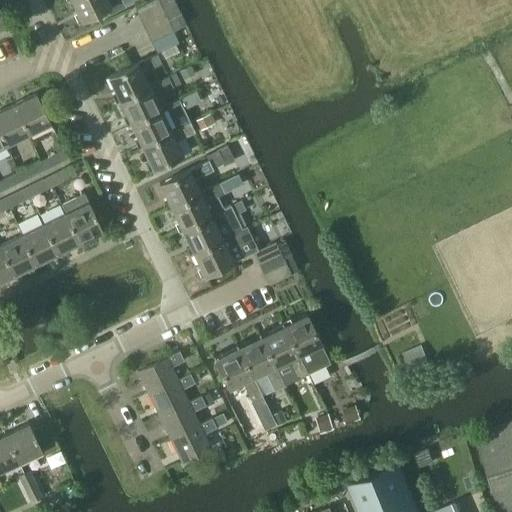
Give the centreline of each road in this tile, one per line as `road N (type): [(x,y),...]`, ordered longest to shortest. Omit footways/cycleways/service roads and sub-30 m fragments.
road 1 (residential): [(182,313),(65,60)]
road 2 (residential): [(144,471),(94,358)]
